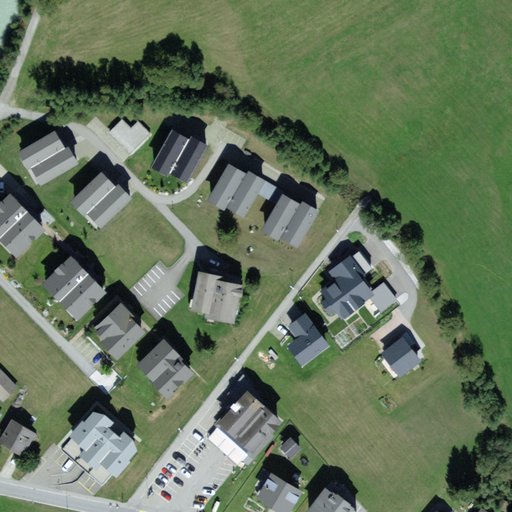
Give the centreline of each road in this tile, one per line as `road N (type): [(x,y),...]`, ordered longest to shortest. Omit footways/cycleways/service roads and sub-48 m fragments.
road 1 (residential): [(368,197),(124,511)]
road 2 (residential): [(151,198),(186,194),(222,146),(322,204)]
road 3 (residential): [(0,112),(87,134),(151,198)]
